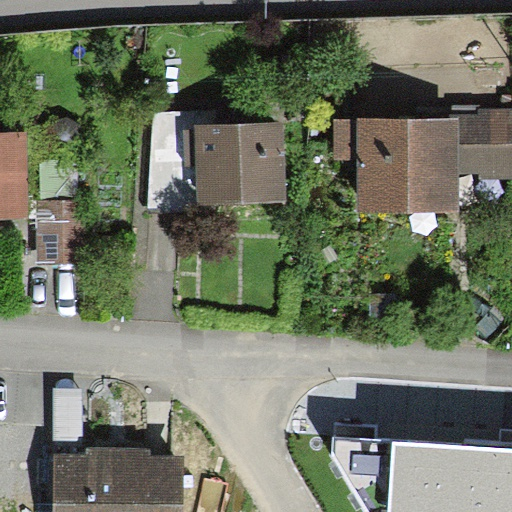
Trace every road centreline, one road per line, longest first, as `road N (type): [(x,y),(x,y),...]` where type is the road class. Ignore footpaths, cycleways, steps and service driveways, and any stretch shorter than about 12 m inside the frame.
road 1 (residential): [(200,357),(511,376)]
road 2 (residential): [(0,344),(200,357)]
road 3 (residential): [(292,511),(200,357)]
